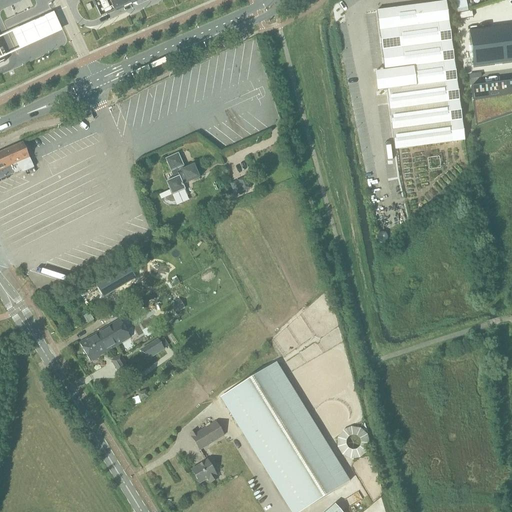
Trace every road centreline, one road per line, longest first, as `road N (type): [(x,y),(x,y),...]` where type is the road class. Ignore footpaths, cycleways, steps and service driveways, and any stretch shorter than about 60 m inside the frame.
road 1 (tertiary): [(141,511),(43,351)]
road 2 (tertiary): [(95,84),(225,27)]
